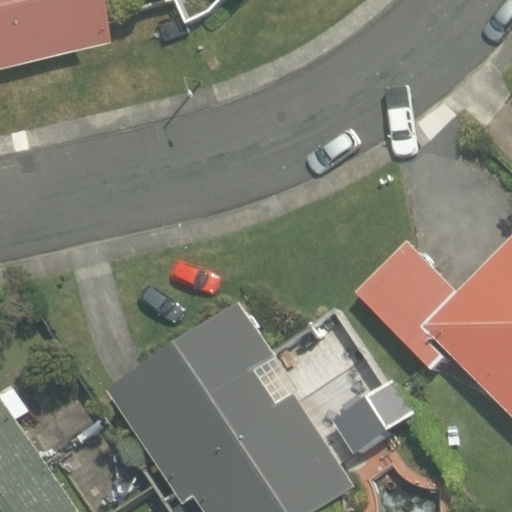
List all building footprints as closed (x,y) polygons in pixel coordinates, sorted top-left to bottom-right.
[(75,0),(0,0),(0,60),(84,43),(75,0)] [(406,234),(350,292),(427,375),(444,359),(511,431),(511,235),(457,288),(406,234)] [(231,309),(115,385),(197,511),(304,511),(341,488),(283,400),(260,415),(231,370),(259,352),(231,309)] [(79,511),(0,395),(0,511),(79,511)] [(357,481),(353,511),(452,511),(455,491),(357,481)]
